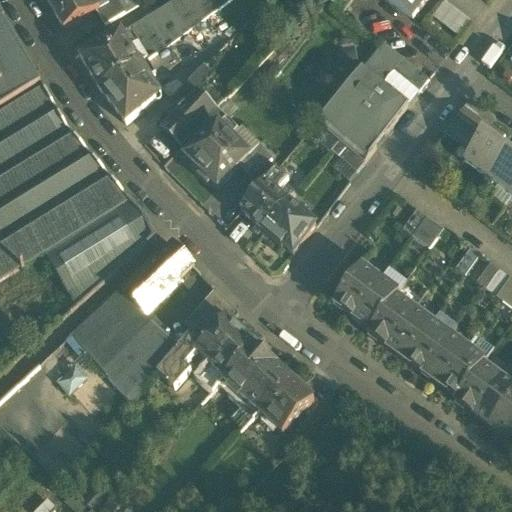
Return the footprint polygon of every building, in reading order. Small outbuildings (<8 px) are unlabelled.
[(45,0),(65,33),(96,14),(100,11),(108,6),(108,5),(104,0),(45,0)] [(96,14),(104,27),(125,15),(116,0),(108,5),(108,6),(100,11),(96,14)] [(135,0),(116,0),(125,15),(139,6),(135,0)] [(182,0),(123,35),(142,67),(147,64),(148,64),(223,9),(217,0),(182,0)] [(217,0),(223,9),(234,0),(217,0)] [(323,0),(343,15),(350,7),(340,0),(323,0)] [(386,0),(414,21),(426,6),(417,0),(386,0)] [(453,10),(445,4),(433,20),(441,26),(453,10)] [(462,17),(453,10),(441,26),(450,33),(462,17)] [(0,264),(7,278),(44,256),(130,205),(70,134),(43,90),(42,91),(4,27),(5,26),(0,17),(0,264)] [(470,23),(462,17),(450,33),(458,39),(470,23)] [(81,60),(100,92),(142,67),(123,35),(81,60)] [(430,83),(384,47),(362,73),(379,86),(393,69),(404,78),(404,79),(421,94),(430,83)] [(198,63),(182,76),(188,86),(188,85),(204,70),(198,63)] [(147,64),(142,67),(100,92),(127,127),(157,103),(154,98),(159,95),(151,81),(156,79),(147,64)] [(205,68),(204,70),(188,85),(197,94),(198,95),(216,78),(205,68)] [(265,78),(272,85),(282,75),(275,68),(265,78)] [(339,145),(365,166),(409,110),(379,86),(362,73),(317,126),(339,145)] [(170,102),(188,86),(182,76),(162,88),(170,102)] [(197,94),(188,85),(188,86),(170,102),(180,112),(197,94)] [(193,139),(206,126),(218,113),(198,95),(197,94),(180,112),(164,129),(185,148),(193,139)] [(218,113),(228,123),(239,111),(230,102),(218,113)] [(464,164),(489,182),(508,156),(498,148),(505,139),(491,128),(496,122),(470,103),(457,121),(483,139),(473,152),(464,164)] [(228,123),(218,113),(206,126),(215,136),(219,131),(219,132),(228,123)] [(447,134),(473,152),(483,139),(457,121),(447,134)] [(239,135),(228,123),(219,132),(219,131),(215,136),(202,148),(188,162),(189,163),(195,169),(192,172),(207,188),(211,185),(218,192),(228,182),(240,171),(249,161),(231,143),(239,135)] [(243,131),(239,135),(231,143),(249,161),(261,150),(261,149),(243,131)] [(330,156),(331,154),(338,147),(324,134),(315,143),(330,156)] [(177,156),(186,166),(189,163),(188,162),(202,148),(193,139),(185,148),(177,156)] [(331,154),(342,163),(357,176),(365,166),(339,145),(338,147),(331,154)] [(240,171),(252,183),(270,166),(273,163),(261,150),(249,161),(240,171)] [(511,158),(508,156),(489,182),(498,188),(511,198),(511,158)] [(428,159),(417,172),(428,180),(438,167),(428,159)] [(349,185),(357,176),(342,163),(334,172),(349,185)] [(252,183),(261,192),(277,174),(270,166),(252,183)] [(254,229),(262,236),(288,206),(277,196),(285,186),(288,183),(277,174),(261,192),(242,215),(256,227),(254,229)] [(277,196),(288,206),(296,196),(285,186),(277,196)] [(505,209),(511,199),(511,198),(498,188),(490,198),(505,209)] [(145,220),(130,205),(44,256),(79,311),(157,242),(145,220)] [(315,230),(288,206),(262,236),(282,252),(283,251),(293,259),(315,230)] [(403,232),(412,239),(426,220),(417,213),(403,232)] [(444,232),(426,220),(412,239),(430,252),(444,232)] [(121,294),(150,322),(172,298),(166,292),(191,266),(173,248),(121,294)] [(456,271),(466,278),(480,259),(470,252),(456,271)] [(486,293),(486,292),(500,273),(490,266),(476,286),(486,293)] [(353,321),(356,317),(381,282),(362,268),(337,303),(345,309),(342,313),(353,321)] [(486,292),(497,300),(511,281),(500,273),(486,292)] [(511,281),(497,300),(497,301),(511,311),(511,281)] [(399,295),(381,282),(356,317),(364,323),(361,327),(371,334),(371,333),(397,298),(399,295)] [(204,343),(229,317),(235,311),(216,291),(184,324),(194,334),(204,343)] [(70,339),(130,406),(158,374),(180,350),(180,349),(150,322),(121,294),(70,339)] [(414,311),(397,298),(371,333),(380,339),(377,343),(386,350),(389,346),(414,311)] [(333,307),(342,313),(345,309),(337,303),(333,307)] [(240,315),(235,311),(229,317),(234,321),(240,315)] [(432,324),(414,311),(389,346),(397,352),(394,356),(404,363),(407,359),(432,324)] [(432,324),(450,337),(457,327),(439,314),(432,324)] [(215,363),(230,376),(256,347),(246,337),(248,335),(234,321),(229,317),(204,343),(199,348),(215,363)] [(353,321),(361,327),(364,323),(356,317),(353,321)] [(450,337),(432,324),(407,359),(415,365),(412,369),(422,376),(425,372),(450,337)] [(368,337),(377,343),(380,339),(371,333),(371,334),(368,337)] [(183,365),(199,348),(204,343),(194,334),(180,349),(180,350),(158,374),(173,388),(189,371),(183,365)] [(468,350),(450,337),(425,372),(433,378),(430,382),(439,389),(442,385),(468,350)] [(468,350),(486,363),(494,351),(477,338),(468,350)] [(386,350),(394,356),(397,352),(389,346),(386,350)] [(246,402),(260,414),(292,380),(256,347),(230,376),(225,382),(234,390),(228,396),(241,408),(246,402)] [(486,363),(468,350),(442,385),(451,391),(448,395),(457,402),(458,401),(483,366),(486,363)] [(404,363),(412,369),(415,365),(407,359),(404,363)] [(198,381),(213,394),(225,382),(230,376),(215,363),(198,381)] [(89,381),(76,366),(57,384),(70,398),(89,381)] [(501,379),(483,366),(458,401),(466,407),(463,411),(473,418),(476,414),(501,379)] [(422,376),(430,382),(433,378),(425,372),(422,376)] [(511,401),(511,387),(501,379),(476,414),(484,420),(481,424),(491,431),(493,427),(511,401)] [(314,400),(292,380),(260,414),(282,435),(314,400)] [(439,389),(448,395),(451,391),(442,385),(439,389)] [(455,405),(463,411),(466,407),(458,401),(457,402),(455,405)] [(511,440),(511,401),(493,427),(502,433),(499,437),(509,444),(511,440)] [(243,433),(260,414),(246,402),(241,408),(230,420),(243,433)] [(473,418),(481,424),(484,420),(476,414),(473,418)] [(491,431),(499,437),(502,433),(493,427),(491,431)] [(89,511),(93,511),(106,499),(96,489),(81,504),(89,511)] [(72,511),(87,511),(89,511),(81,504),(72,495),(64,504),(72,511)] [(116,501),(105,511),(118,511),(123,507),(116,501)] [(38,511),(55,511),(57,511),(48,502),(38,511)]
